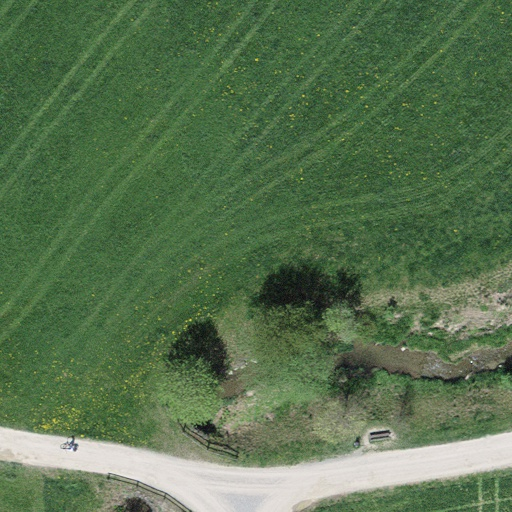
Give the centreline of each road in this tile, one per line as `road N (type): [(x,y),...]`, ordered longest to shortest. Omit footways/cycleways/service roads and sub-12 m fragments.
road 1 (unclassified): [(241,489),(511,441)]
road 2 (unclassified): [(0,441),(241,489)]
